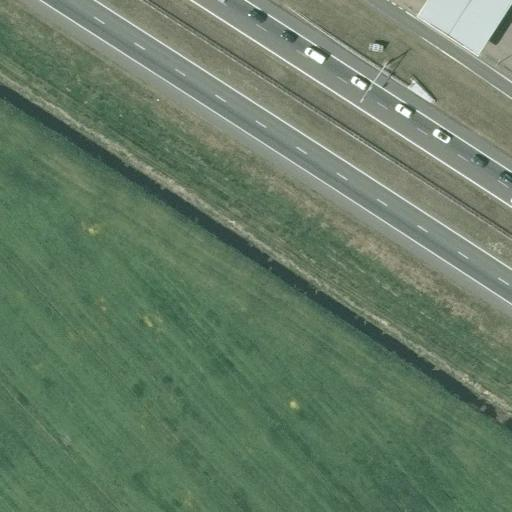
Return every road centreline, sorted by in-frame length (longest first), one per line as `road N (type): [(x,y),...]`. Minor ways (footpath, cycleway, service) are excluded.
road 1 (motorway): [(59,0),(511,289)]
road 2 (motorway): [(511,192),(210,0)]
